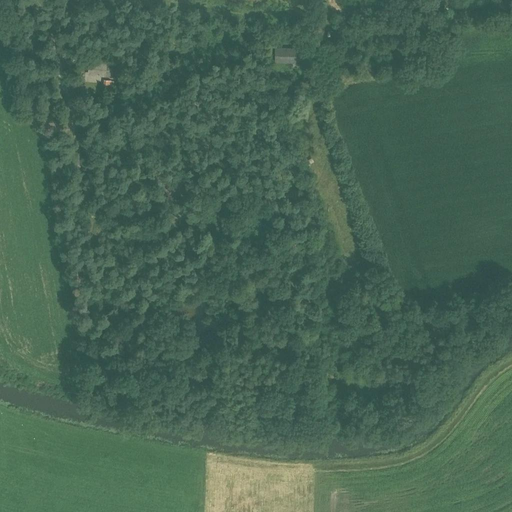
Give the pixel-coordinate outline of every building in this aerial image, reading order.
[(296,48),(276,48),(276,61),(292,61),(292,55),(296,55),(296,48)] [(72,59),(65,60),(66,67),(73,66),(72,59)] [(115,63),(90,61),(90,73),(114,75),(115,63)] [(114,80),(105,79),(105,87),(114,88),(114,80)] [(33,98),(26,99),(28,109),(35,108),(33,98)]
